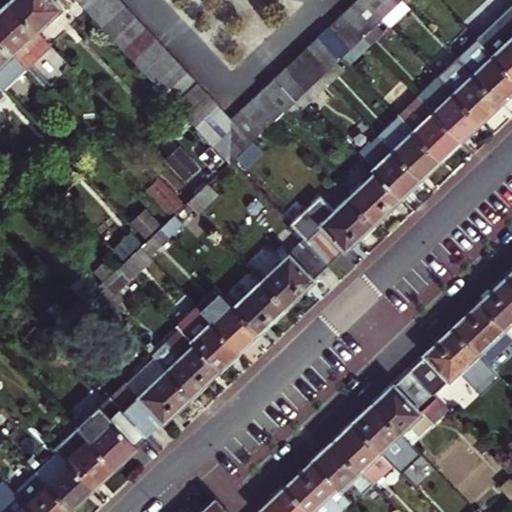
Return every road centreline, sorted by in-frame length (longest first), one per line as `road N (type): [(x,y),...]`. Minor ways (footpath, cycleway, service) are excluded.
road 1 (residential): [(511,155),(132,511)]
road 2 (residential): [(141,0),(233,93),(330,0)]
